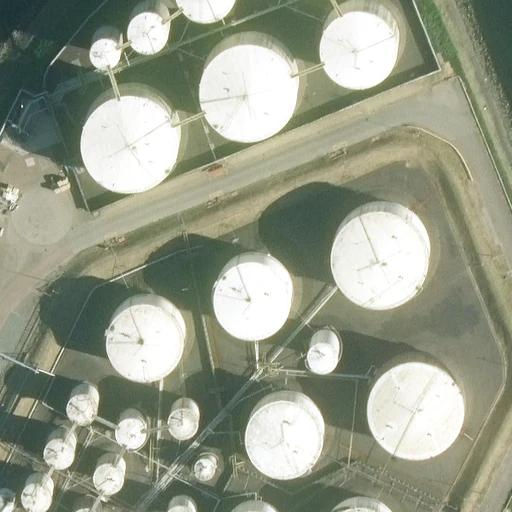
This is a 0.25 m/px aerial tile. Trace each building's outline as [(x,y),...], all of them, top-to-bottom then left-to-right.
[(138,4),(136,5),(135,7),(134,8),(133,10),(132,12),(131,15),(130,17),(130,19),(130,22),(130,24),(131,26),(132,28),(133,30),(134,31),(135,33),(136,34),(138,35),(139,37),(141,37),(145,39),(148,39),(150,39),(152,39),(154,39),(156,38),(159,37),(161,36),(162,35),(165,32),(166,31),(167,29),(168,27),(168,25),(169,23),(169,21),(169,20),(169,17),(168,16),(168,14),(167,12),(166,10),(165,8),(164,7),(163,6),(161,4),(159,3),(156,2),(154,1),(152,1),(149,0),(146,1),(143,1),(141,2),(139,3),(138,4)] [(186,0),(187,1),(189,3),(192,4),(194,6),(197,7),(200,8),(202,9),(205,9),(208,9),(211,9),(214,8),(217,7),(219,6),(222,5),(224,3),(227,1),(228,0),(186,0)] [(345,4),(342,6),(339,8),(336,10),(334,12),(331,15),(329,18),(327,22),(326,25),(325,29),(324,32),(324,36),(323,40),(324,44),(325,47),(326,51),(327,54),(329,58),(331,61),(333,64),(336,67),(338,69),(342,71),(345,73),(349,74),(352,75),(356,76),(359,76),(363,76),(367,76),(370,75),(374,74),(377,73),(381,71),(384,69),(387,67),(389,64),(392,61),(394,58),(396,55),(397,51),(398,48),(399,44),(399,41),(399,37),(399,33),(398,29),(397,26),(396,23),(394,19),(392,16),(390,13),(387,11),(384,8),(381,6),(378,4),(375,3),(371,2),(368,1),(364,1),(360,1),(356,1),(352,2),(349,3),(345,4)] [(93,42),(94,45),(95,47),(97,50),(99,52),(101,53),(103,54),(106,54),(109,54),(112,54),(114,53),(116,51),(118,49),(120,47),(121,44),(121,41),(121,39),(120,36),(119,33),(117,31),(115,29),(113,28),(110,27),(108,27),(105,27),(102,27),(100,28),(97,30),(96,32),(94,34),(93,37),(93,40),(93,42)] [(250,129),(254,129),(259,128),(264,127),(269,125),(273,123),(277,121),(280,118),(284,115),(287,111),(290,108),(293,104),(294,100),(296,95),(297,91),(298,86),(298,81),(298,76),(297,72),(296,67),(294,63),(292,58),(290,54),(287,50),(284,47),(280,44),(276,41),(272,39),(268,37),(264,35),(259,34),(255,33),(250,33),(245,33),(240,34),(236,35),(231,37),(227,39),(223,41),(219,44),(216,47),(213,51),(210,55),(208,58),(206,63),(204,67),(203,72),(202,76),(202,81),(202,86),(203,90),(204,95),(206,99),(208,104),(211,108),(213,111),(216,115),(220,118),(223,121),(228,123),(232,125),(236,127),(241,128),(246,129),(250,129)] [(86,149),(88,153),(90,157),(93,161),(96,164),(99,168),(103,171),(107,173),(111,176),(116,177),(120,179),(125,179),(129,180),(134,180),(139,179),(143,178),(148,177),(152,175),(156,173),(160,170),(164,167),(167,164),(170,160),(172,156),(174,152),(176,148),(177,143),(178,138),(179,134),(179,129),(178,124),(177,120),(176,115),(174,111),(172,107),(169,103),(166,99),(162,96),(159,93),(155,91),(151,88),(147,87),(142,85),(138,84),(133,84),(128,84),(123,84),(119,85),(115,86),(110,88),(106,90),(102,93),(98,96),(95,100),(92,103),(89,108),(87,111),(85,116),(84,121),(83,125),(83,130),(83,135),(83,140),(84,144),(86,149)] [(26,161),(29,169),(36,166),(33,159),(26,161)] [(342,275),(344,279),(348,283),(351,286),(355,289),(359,292),(363,294),(367,295),(372,297),(377,298),(382,298),(386,298),(390,297),(395,296),(400,295),(404,293),(408,291),(412,288),(416,285),(419,281),(422,277),(424,274),(426,270),(428,265),(430,260),(430,256),(431,251),(431,247),(430,242),(429,237),(428,233),(426,228),(423,224),(421,220),(417,217),(414,214),(411,211),(407,208),(402,206),(398,204),(394,203),(389,202),(384,202),(380,202),(375,202),(370,203),(366,205),(362,207),(358,209),(354,212),(350,215),(347,218),(344,222),(341,226),(339,230),(337,234),(336,239),(335,243),(335,248),(335,253),(335,257),(336,262),(338,267),(339,271),(342,275)] [(228,262),(226,264),(224,267),(222,270),(220,273),(219,277),(218,280),(217,284),(217,287),(217,291),(217,295),(218,299),(219,302),(220,306),(222,309),(224,312),(226,315),(229,317),(231,319),(234,321),(237,323),(240,325),(244,326),(248,327),(251,327),(255,328),(258,327),(262,327),(266,326),(269,325),(273,323),(276,321),(278,319),(281,317),(284,314),(286,311),(288,308),(289,304),(290,300),(291,297),(292,293),(292,289),(291,286),(291,282),(290,279),(288,275),(287,272),(285,269),(283,266),(280,263),(277,260),(274,258),(271,257),(267,255),(264,254),(260,253),(256,253),(252,252),(249,253),(245,253),(241,255),(238,256),(234,258),(232,259),(228,262)] [(123,303),(120,305),(118,308),(115,311),(113,315),(112,318),(111,321),(110,325),(109,329),(109,332),(109,336),(110,340),(111,343),(112,347),(114,350),(116,353),(118,356),(120,359),(123,361),(126,364),(129,365),(132,367),(136,368),(140,369),(143,370),(147,370),(151,370),(154,369),(158,369),(161,367),(165,366),(168,364),(171,362),(174,359),(176,356),(179,353),(180,350),(182,347),(183,343),(184,340),(185,336),(185,332),(185,329),(184,325),(183,322),(182,318),(180,315),(178,311),(176,308),(174,306),(171,303),(168,301),(164,299),(161,297),(158,296),(154,295),(150,295),(147,294),(144,294),(140,295),(136,296),(132,297),(129,299),(126,300),(123,303)] [(317,333),(315,335),(313,338),(312,340),(312,343),(312,346),(312,348),(313,351),(315,353),(317,355),(319,357),(321,358),(324,359),(327,359),(329,358),(332,358),(334,356),(336,355),(338,352),(339,350),(340,347),(340,344),(339,342),(339,339),(337,337),(335,334),(333,333),(330,331),(328,331),(325,331),(322,331),(319,332),(317,333)] [(392,361),(388,364),(385,368),(382,371),(379,375),(377,379),(375,383),(374,388),(373,392),(372,397),(372,402),(372,406),(373,411),(374,416),(376,420),(378,424),(380,428),(383,432),(386,436),(390,439),(393,441),(397,444),(402,446),(406,447),(411,448),(415,449),(420,449),(425,449),(429,448),(434,447),(438,446),(443,444),(447,441),(450,438),(454,435),(457,432),(459,428),(462,424),(464,419),(466,415),(467,411),(467,406),(467,401),(467,397),(466,392),(465,387),(464,383),(462,379),(459,374),(456,371),(453,367),(450,364),(446,361),(442,359),(438,357),(433,355),(428,354),(424,354),(419,353),(414,354),(410,354),(405,356),(400,357),(396,359),(392,361)] [(76,387),(74,389),(72,391),(71,393),(70,396),(70,399),(70,401),(71,404),(72,406),(74,409),(76,410),(78,412),(81,413),(84,413),(86,413),(89,412),(92,411),(93,410),(94,410),(96,407),(97,405),(98,402),(98,400),(98,397),(97,394),(96,391),(94,389),(92,388),(90,386),(87,385),(84,385),(81,385),(78,386),(76,387)] [(262,401),(259,404),(257,407),(255,410),(253,413),(252,417),(251,421),(250,424),(250,428),(250,432),(250,435),(251,439),(252,442),(254,446),(256,449),(258,452),(260,455),(263,457),(266,460),(269,462),(272,463),(275,465),(279,466),(283,466),(286,467),(290,466),(294,466),(297,465),(300,464),(304,463),(307,461),(310,459),(313,457),(316,454),(318,451),(320,448),(322,444),(323,441),(324,437),(325,434),(325,430),(325,427),(324,423),(324,419),(323,416),(321,412),(319,409),(317,406),(315,404),(312,401),(309,398),(306,397),(303,395),(300,393),(296,392),(292,392),(289,391),(285,391),(281,392),(278,393),(274,394),(271,395),(267,397),(265,399),(262,401)] [(178,402),(176,403),(174,406),(173,408),(172,411),(172,414),(173,416),(173,419),(175,421),(177,423),(179,425),(181,426),(184,427),(187,427),(189,427),(192,426),(194,425),(196,423),(198,421),(199,418),(200,415),(200,413),(200,410),(199,407),(198,405),(196,403),(194,401),(191,400),(189,399),(186,399),(183,399),(180,400),(178,402)] [(126,411),(124,413),(122,415),(121,417),(120,419),(119,422),(119,425),(120,428),(121,430),(122,432),(124,434),(126,436),(129,437),(131,437),(134,437),(137,437),(140,436),(142,434),(144,432),(145,430),(146,428),(147,425),(147,422),(146,419),(145,417),(144,415),(142,413),(140,411),(137,410),(134,409),(132,409),(129,410),(126,411)] [(53,431),(51,433),(49,435),(48,437),(47,440),(47,443),(47,446),(48,448),(49,451),(51,453),(53,455),(56,456),(58,457),(61,457),(64,457),(66,457),(69,455),(71,454),(73,452),(74,449),(75,447),(76,444),(75,441),(75,438),(73,436),(72,433),(69,432),(67,430),(65,429),(62,429),(58,429),(56,430),(53,431)] [(103,456),(101,457),(99,460),(98,462),(97,465),(97,468),(97,470),(98,473),(99,475),(101,478),(103,479),(105,481),(108,482),(111,482),(114,482),(116,481),(119,480),(121,478),(123,476),(124,473),(125,471),(125,468),(125,465),(124,462),(123,460),(121,458),(119,456),(116,454),(114,454),(111,453),(108,454),(105,454),(103,456)] [(202,456),(201,457),(199,458),(198,459),(197,461),(197,463),(197,465),(197,467),(198,468),(199,470),(200,471),(202,472),(204,473),(205,473),(207,473),(209,473),(210,472),(212,471),(214,469),(215,468),(215,466),(216,465),(216,463),(215,461),(215,459),(214,458),(212,456),(211,456),(209,455),(207,455),(206,455),(204,455),(202,456)] [(30,476),(28,478),(27,480),(25,482),(25,485),(24,488),(25,491),(25,493),(27,496),(29,498),(31,499),(33,501),(36,501),(39,502),(41,501),(44,500),(47,499),(49,497),(50,495),(52,493),(52,490),(53,487),(52,484),(51,482),(50,479),(48,477),(46,476),(44,474),(41,474),(38,473),(35,474),(33,475),(30,476)] [(0,506),(1,507),(2,507),(4,507),(6,507),(8,506),(9,506),(10,504),(12,503),(12,501),(13,499),(13,498),(12,496),(12,494),(11,492),(10,491),(8,490),(6,489),(4,489),(3,489),(1,489),(0,489),(0,506)] [(173,500),(171,502),(170,505),(170,507),(169,510),(169,511),(197,511),(197,510),(197,507),(196,504),(195,502),(193,500),(191,498),(188,497),(185,496),(183,496),(180,496),(178,497),(175,499),(173,500)] [(80,500),(78,502),(76,504),(75,506),(74,509),(73,511),(101,511),(101,508),(99,505),(98,503),(96,501),(93,500),(91,499),(88,498),(85,498),(83,499),(80,500)] [(334,511),(393,511),(390,509),(387,506),(384,504),(381,503),(378,501),(374,500),(370,499),(367,499),(363,499),(359,499),(355,500),(351,501),(348,502),(345,504),(341,506),(338,508),(336,511),(334,511)] [(233,511),(278,511),(276,509),(274,508),(272,506),(269,504),(266,503),(263,502),(261,502),(258,501),(255,501),(252,502),(249,502),(247,503),(244,504),(241,505),(239,507),(236,509),(234,511),(233,511)]
